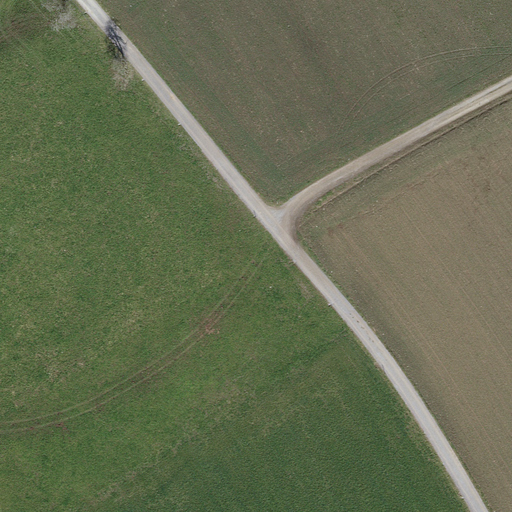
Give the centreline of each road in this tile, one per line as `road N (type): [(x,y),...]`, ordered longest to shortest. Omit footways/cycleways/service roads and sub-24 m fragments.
road 1 (track): [(481,511),(377,347),(83,0)]
road 2 (track): [(277,224),(337,178),(511,83)]
